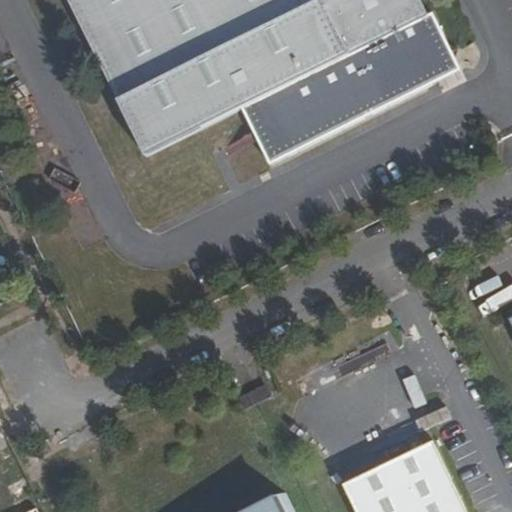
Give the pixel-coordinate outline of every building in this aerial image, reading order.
[(433,14),(425,0),(73,0),(150,155),(247,108),(274,164),(464,68),(460,58),(463,47),(453,44),(438,11),(433,14)] [(257,399),(272,392),(266,381),(240,394),(246,405),(257,399)] [(466,511),(431,440),(342,484),(356,511),(466,511)] [(295,511),(285,492),(243,511),(295,511)] [(0,511),(40,511),(40,510),(35,511),(27,511),(20,499),(0,509),(0,511)]
